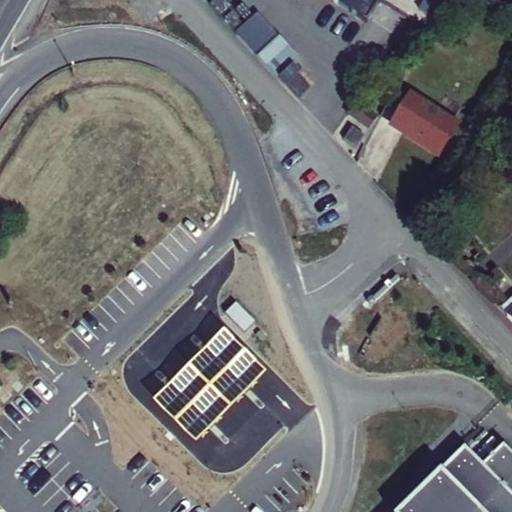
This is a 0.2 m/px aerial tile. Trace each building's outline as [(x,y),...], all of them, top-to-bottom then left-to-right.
[(330,0),(369,24),(384,0),(330,0)] [(262,12),(239,26),(269,77),(292,63),(262,12)] [(451,122),(409,96),(391,124),(433,151),(451,122)] [(346,115),(368,130),(377,116),(354,102),(346,115)] [(237,302),(226,312),(245,331),(256,321),(237,302)] [(511,307),(503,315),(511,324),(511,307)] [(465,449),(400,511),(511,511),(511,455),(504,447),(483,467),(465,449)]
